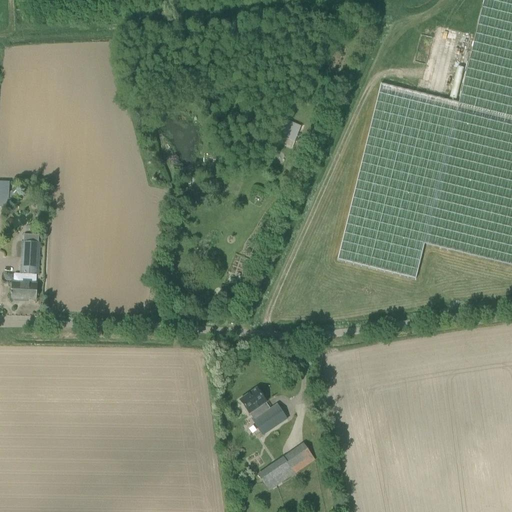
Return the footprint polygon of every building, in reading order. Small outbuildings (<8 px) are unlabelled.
[(511,0),(487,0),(461,105),(382,85),(337,261),(416,281),(424,246),(511,267),(511,0)] [(301,127),(284,121),(278,135),(295,142),(301,127)] [(0,181),(0,206),(10,207),(10,181),(0,181)] [(39,188),(31,202),(40,207),(48,193),(39,188)] [(20,300),(36,301),(37,284),(36,284),(37,275),(38,275),(39,243),(23,242),(21,274),(15,274),(14,275),(14,283),(13,283),(12,293),(11,293),(11,295),(12,295),(12,299),(13,299),(13,301),(20,302),(20,300)] [(257,389),(240,401),(250,415),(253,419),(252,420),(263,436),(287,420),(277,405),(269,411),(264,405),(267,403),(257,389)] [(269,491),(295,473),(284,458),(258,475),(269,491)]
